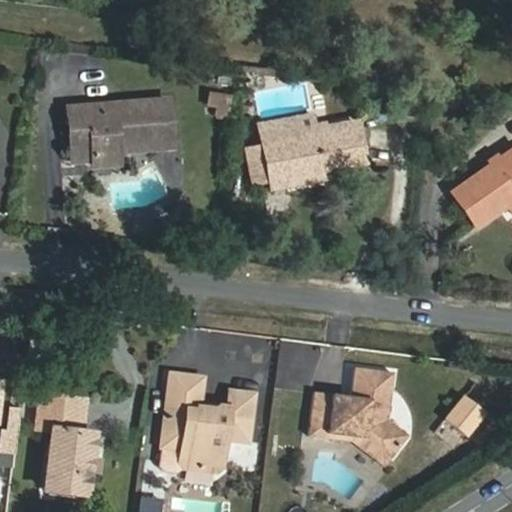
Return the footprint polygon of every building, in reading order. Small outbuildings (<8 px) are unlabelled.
[(225,121),(228,97),(207,94),(204,107),(214,108),(213,119),(225,121)] [(170,148),(167,100),(65,110),(69,162),(90,161),(90,169),(117,167),(116,153),(170,148)] [(276,123),(278,136),(311,129),(310,122),(309,118),(276,123)] [(257,127),(259,139),(261,150),(267,181),(268,189),(283,186),(282,179),(323,172),(353,166),(345,123),(324,126),(323,120),(310,122),(311,129),(278,136),(276,123),(257,127)] [(345,123),(353,166),(363,164),(356,121),(345,123)] [(261,150),(246,152),(251,184),(267,181),(261,150)] [(511,151),(451,194),(474,228),(507,206),(505,204),(511,198),(511,151)] [(282,179),(283,186),(324,179),(323,172),(282,179)] [(46,341),(27,339),(23,367),(42,369),(46,341)] [(362,438),(388,460),(407,437),(386,419),(392,374),(351,368),(346,397),(312,393),(305,436),(324,439),(325,432),(362,438)] [(211,473),(218,468),(222,442),(245,445),(252,394),(227,391),(225,406),(216,406),(215,410),(197,408),(201,377),(168,373),(159,448),(179,451),(177,463),(185,469),(211,473)] [(79,435),(83,400),(38,394),(33,429),(49,431),(42,489),(84,494),(91,437),(79,435)] [(381,469),(388,460),(362,438),(325,432),(324,439),(349,443),(381,469)]
